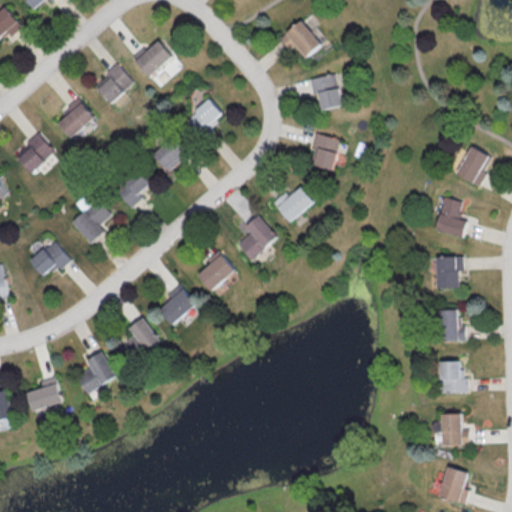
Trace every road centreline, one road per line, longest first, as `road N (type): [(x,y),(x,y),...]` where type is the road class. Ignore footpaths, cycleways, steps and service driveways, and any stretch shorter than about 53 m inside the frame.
road 1 (residential): [(126,0),(193,6),(269,96),(271,135),(256,162),(75,318),(0,344)]
road 2 (residential): [(511,504),(511,240)]
